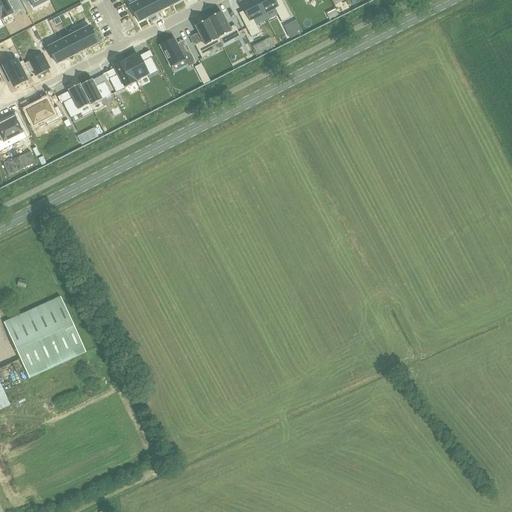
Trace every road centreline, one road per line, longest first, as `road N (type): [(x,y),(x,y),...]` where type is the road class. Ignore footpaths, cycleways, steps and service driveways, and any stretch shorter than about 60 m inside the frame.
road 1 (secondary): [(0,228),(451,0)]
road 2 (residential): [(0,107),(213,0)]
